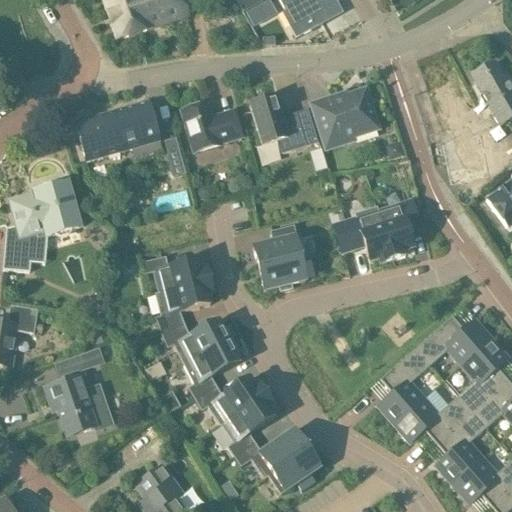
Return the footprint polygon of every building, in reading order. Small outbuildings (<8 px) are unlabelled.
[(103,0),(117,41),(188,18),(181,0),(103,0)] [(243,0),(235,0),(241,11),(248,8),(243,0)] [(278,0),(285,13),(292,25),(288,27),(295,40),(319,27),(313,17),(333,5),(330,0),(278,0)] [(262,23),(255,9),(245,14),(253,28),(262,23)] [(511,121),(511,86),(506,77),(502,79),(494,66),(471,79),(500,129),(511,121)] [(345,142),(378,131),(365,92),(339,101),(338,98),(311,106),(325,151),(346,145),(345,142)] [(253,106),(249,107),(262,149),(277,144),(281,157),(306,149),(317,146),(309,119),(298,122),(283,127),(275,100),(271,101),(270,99),(267,98),(263,98),(259,100),(257,100),(255,102),(253,105),(253,106)] [(159,144),(148,104),(75,125),(86,165),(159,144)] [(220,146),(243,139),(234,113),(211,120),(207,105),(180,114),(193,155),(220,147),(220,146)] [(391,147),(387,154),(389,162),(403,158),(399,145),(391,147)] [(448,155),(432,166),(449,189),(464,178),(448,155)] [(511,226),(511,182),(486,203),(507,230),(511,226)] [(6,232),(3,272),(29,274),(30,264),(32,243),(47,239),(79,230),(67,186),(60,187),(55,184),(43,187),(39,193),(33,195),(34,198),(10,205),(17,229),(6,232)] [(200,189),(198,194),(199,200),(204,202),(211,200),(213,196),(211,190),(207,187),(200,189)] [(376,210),(393,262),(405,258),(404,254),(413,251),(407,234),(419,231),(410,204),(378,214),(376,209),(376,210)] [(354,252),(364,248),(369,265),(378,262),(380,266),(393,262),(376,210),(354,216),(356,221),(345,224),(354,252)] [(354,252),(345,224),(333,228),(342,255),(354,252)] [(297,239),(294,228),(270,234),(272,245),(253,250),(258,272),(304,261),(299,239),(297,239)] [(159,295),(155,297),(208,284),(205,271),(201,272),(199,263),(168,271),(165,260),(141,266),(144,277),(154,275),(159,295)] [(300,263),(304,262),(304,261),(258,272),(264,294),(278,290),(280,295),(292,292),(291,287),(305,284),(300,263)] [(212,297),(208,284),(155,297),(160,319),(155,320),(160,336),(184,327),(179,315),(209,307),(207,298),(212,297)] [(0,368),(11,370),(17,334),(33,336),(33,334),(41,335),(43,326),(35,325),(37,312),(32,312),(10,308),(7,326),(0,324),(0,368)] [(415,351),(430,368),(448,352),(461,368),(490,343),(473,324),(463,333),(452,320),(415,351)] [(173,348),(183,368),(232,342),(226,331),(222,333),(218,324),(189,339),(184,327),(160,336),(167,351),(173,348)] [(238,354),(232,342),(183,368),(193,387),(188,391),(194,402),(216,389),(210,379),(239,365),(234,356),(238,354)] [(461,368),(475,384),(457,399),(471,415),(507,383),(497,371),(507,362),(490,343),(461,368)] [(379,383),(391,396),(381,405),(397,424),(426,399),(412,383),(430,368),(415,351),(379,383)] [(88,370),(87,367),(84,357),(83,357),(64,364),(56,366),(60,378),(78,371),(79,373),(88,370)] [(67,439),(95,429),(105,426),(108,421),(105,412),(99,408),(96,399),(91,401),(83,378),(45,391),(50,407),(55,405),(67,439)] [(201,414),(207,410),(220,428),(265,397),(258,386),(254,389),(249,381),(222,399),(216,389),(194,402),(201,414)] [(471,415),(485,431),(503,416),(511,425),(511,388),(507,383),(471,415)] [(220,429),(224,426),(236,444),(227,450),(234,460),(255,446),(248,436),(274,419),(269,411),(273,408),(265,397),(220,428),(220,429)] [(397,424),(414,443),(424,434),(435,447),(471,415),(457,399),(440,414),(426,399),(397,424)] [(468,447),(485,431),(471,415),(435,447),(446,459),(436,468),(453,487),(481,462),(468,447)] [(306,452),(293,433),(261,455),(255,446),(234,460),(240,470),(251,463),(263,481),(269,477),(306,452)] [(269,477),(263,481),(264,482),(268,479),(280,497),(296,486),(302,494),(314,486),(309,477),(319,471),(306,452),(269,477)] [(469,506),(480,497),(491,510),(511,491),(511,462),(495,478),(481,462),(453,487),(469,506)] [(144,511),(182,511),(174,500),(180,496),(161,469),(136,487),(146,501),(140,506),(144,511)] [(511,511),(511,491),(491,510),(492,511),(511,511)] [(0,511),(9,511),(7,507),(4,502),(0,503),(0,511)]
